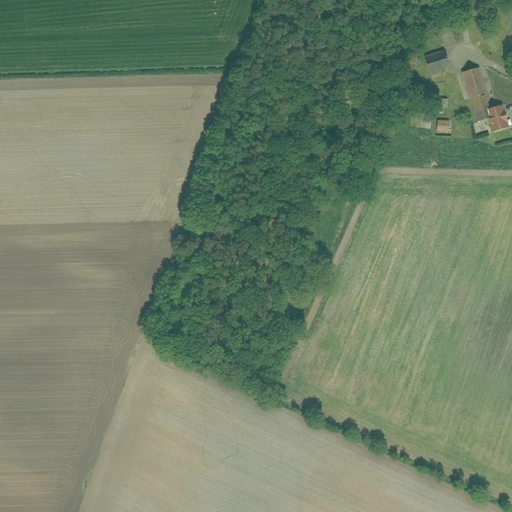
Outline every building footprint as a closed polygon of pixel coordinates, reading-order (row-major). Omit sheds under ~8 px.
[(456,46),(451,31),(439,35),(444,50),(456,46)] [(423,57),(429,72),(447,65),(441,51),(423,57)] [(478,69),(461,72),(472,124),(489,120),(486,107),(478,69)] [(447,99),(434,99),(434,113),(441,113),(441,108),(446,108),(447,99)] [(500,104),(486,107),(492,129),(506,126),(500,104)] [(448,132),(448,120),(437,120),(437,132),(448,132)]
